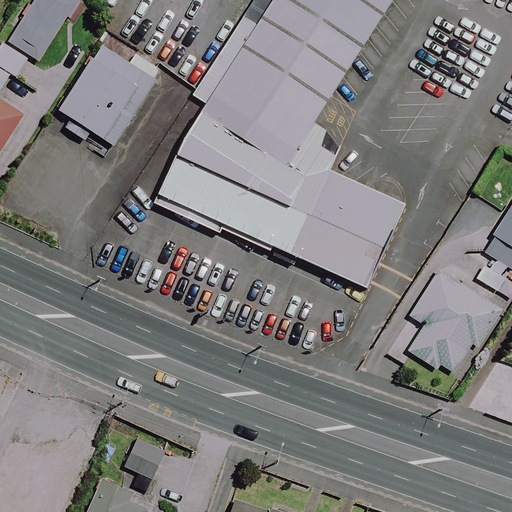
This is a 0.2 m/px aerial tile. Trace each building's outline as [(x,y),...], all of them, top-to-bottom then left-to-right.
[(78,4),(71,0),(37,0),(10,42),(40,62),(78,4)] [(390,202),(284,159),(383,0),(264,0),(186,130),(154,197),(363,288),(390,202)] [(0,48),(0,68),(15,79),(28,61),(3,44),(0,48)] [(131,66),(101,47),(60,112),(72,120),(66,130),(109,157),(162,72),(137,56),(131,66)] [(15,79),(0,68),(0,95),(3,97),(15,79)] [(0,154),(25,117),(0,100),(0,154)] [(511,207),(485,253),(511,269),(511,207)] [(508,281),(484,266),(476,279),(501,294),(508,281)] [(504,312),(439,273),(412,318),(425,325),(409,352),(452,378),(473,344),(482,349),(504,312)] [(0,511),(53,511),(83,448),(56,436),(20,511),(3,511),(25,465),(0,453),(0,511)] [(165,454),(138,441),(126,467),(152,480),(165,454)] [(132,493),(104,481),(90,511),(147,511),(148,511),(128,502),(132,493)] [(260,511),(235,503),(231,511),(260,511)]
